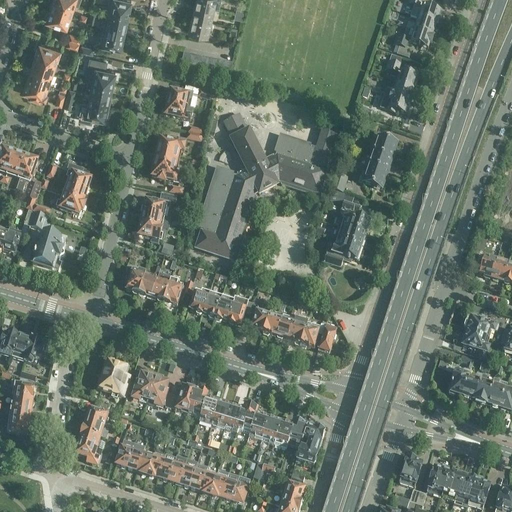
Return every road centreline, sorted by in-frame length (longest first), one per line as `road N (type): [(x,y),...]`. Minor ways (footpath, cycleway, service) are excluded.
road 1 (primary): [(499,0),(331,511)]
road 2 (primary): [(350,511),(440,227),(511,39)]
road 3 (residential): [(392,270),(481,0)]
road 4 (unclassified): [(445,289),(511,95)]
road 5 (primary): [(92,321),(252,371)]
road 6 (residential): [(128,160),(92,321)]
road 7 (residential): [(128,160),(164,0)]
road 8 (residential): [(51,474),(75,315)]
road 9 (residential): [(128,160),(0,116)]
road 10 (residential): [(349,392),(392,270)]
road 11 (residential): [(407,410),(445,289)]
road 12 (residential): [(171,511),(51,474)]
